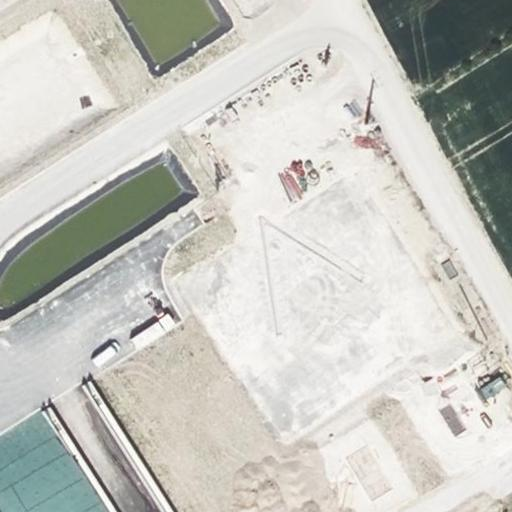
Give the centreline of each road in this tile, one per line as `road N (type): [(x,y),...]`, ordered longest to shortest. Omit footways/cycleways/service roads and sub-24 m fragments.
road 1 (track): [(345,1),(0,217)]
road 2 (track): [(345,0),(511,315)]
road 3 (track): [(0,363),(145,273)]
